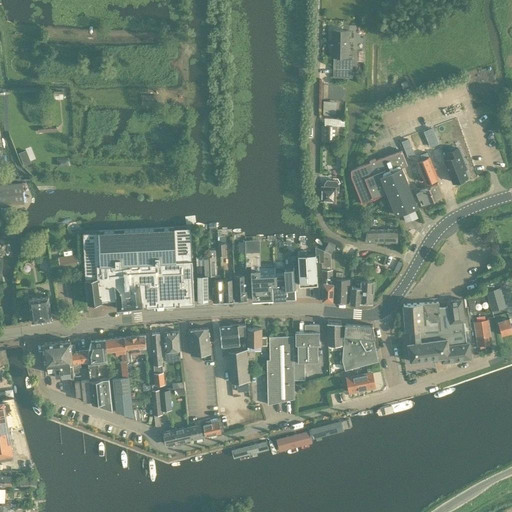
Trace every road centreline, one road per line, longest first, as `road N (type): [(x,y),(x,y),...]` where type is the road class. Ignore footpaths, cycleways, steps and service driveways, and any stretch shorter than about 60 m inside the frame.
road 1 (secondary): [(29,333),(282,308),(380,314)]
road 2 (unclassified): [(416,263),(337,237),(319,216),(318,14)]
road 3 (unclassified): [(141,431),(174,452),(397,395)]
road 4 (unclassified): [(141,431),(53,399),(37,384),(29,333)]
road 5 (unclassified): [(397,395),(511,354)]
road 6 (secondary): [(416,263),(460,213),(511,195)]
